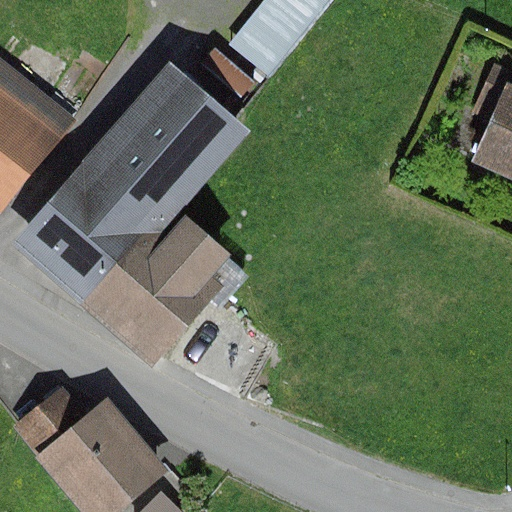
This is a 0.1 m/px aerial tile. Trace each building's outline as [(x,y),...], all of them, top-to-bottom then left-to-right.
[(265,0),(229,46),(271,80),(335,0),(265,0)] [(0,59),(0,211),(5,215),(78,120),(0,59)] [(171,62),(10,244),(82,307),(139,242),(148,250),(252,133),(171,62)] [(491,122),(511,73),(493,65),(472,113),(491,122)] [(511,73),(491,122),(473,162),(511,178),(511,73)] [(139,242),(82,307),(153,369),(223,287),(213,278),(232,255),(186,215),(153,254),(148,250),(139,242)] [(61,390),(16,426),(84,511),(120,511),(169,473),(114,404),(89,424),(61,390)] [(181,511),(161,492),(140,511),(181,511)]
